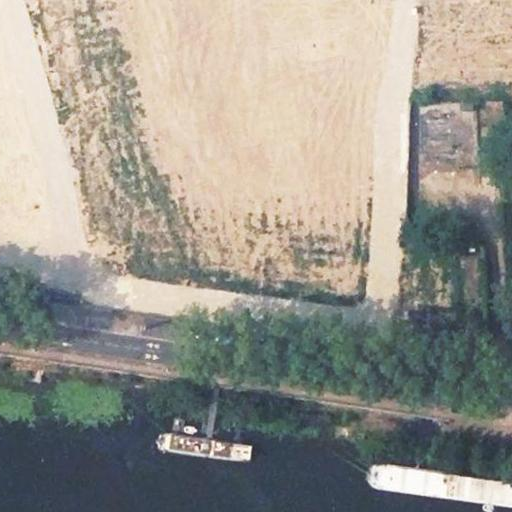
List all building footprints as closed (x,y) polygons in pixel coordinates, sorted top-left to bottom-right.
[(38,0),(56,53),(95,40),(81,0),(38,0)] [(234,0),(142,0),(138,85),(159,85),(153,191),(138,190),(136,227),(196,230),(198,192),(211,193),(220,19),(234,20),(234,0)] [(323,210),(400,221),(403,92),(405,0),(370,0),(365,170),(325,168),(323,210)] [(455,136),(476,134),(474,111),(452,113),(455,136)] [(9,125),(0,126),(0,167),(10,203),(29,198),(9,125)] [(0,249),(24,253),(10,203),(0,167),(0,249)] [(397,315),(459,313),(443,243),(461,245),(463,229),(440,227),(436,243),(399,245),(394,276),(397,315)] [(233,254),(223,327),(285,336),(295,262),(233,254)] [(82,308),(108,311),(111,282),(85,279),(82,308)]
